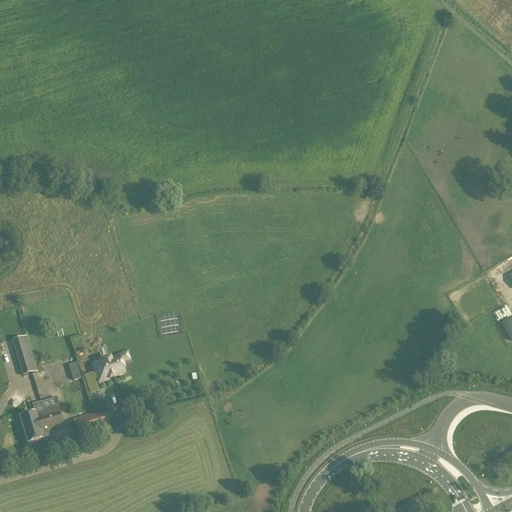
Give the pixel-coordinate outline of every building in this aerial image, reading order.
[(511,319),(511,318),(503,323),(511,339),(511,319)] [(23,377),(37,372),(27,337),(12,341),(23,377)] [(103,385),(129,377),(124,360),(97,369),(100,377),(94,378),(92,372),(82,375),(87,388),(96,385),(96,383),(101,381),(103,385)] [(77,363),(69,365),(73,381),(81,379),(77,363)] [(39,429),(42,440),(42,438),(63,431),(55,407),(43,411),(44,415),(41,416),(45,427),(39,429)] [(79,440),(110,431),(104,410),(72,420),(79,440)] [(44,415),(43,411),(39,412),(38,411),(18,418),(27,445),(42,440),(39,429),(45,427),(41,416),(44,415)]
